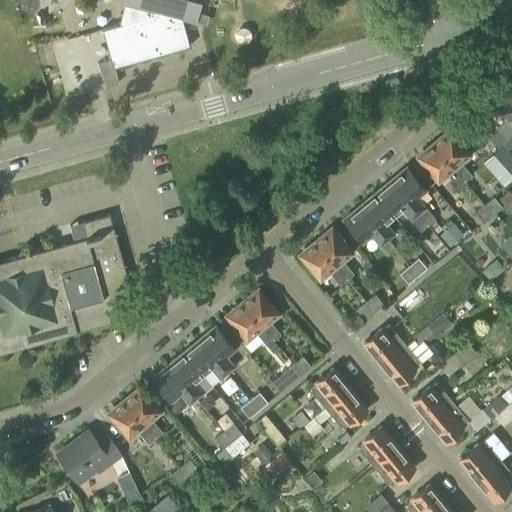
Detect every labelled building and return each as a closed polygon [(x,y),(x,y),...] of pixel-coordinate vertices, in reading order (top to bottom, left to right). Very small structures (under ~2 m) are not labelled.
[(199,2),(190,0),(125,0),(119,24),(101,29),(110,60),(97,63),(104,87),(118,83),(114,68),(189,47),(182,19),(194,22),(199,2)] [(506,118),(496,128),(506,139),(511,132),(511,80),(511,79),(489,97),(502,111),(510,102),(511,104),(511,120),(510,122),(506,118)] [(488,139),(497,149),(503,144),(502,143),(506,139),(497,130),(488,139)] [(433,144),(464,181),(470,175),(459,161),(467,154),(449,131),(433,144)] [(464,181),(433,144),(418,157),(437,179),(445,172),(457,186),(464,181)] [(511,177),(511,154),(503,144),(482,163),(503,186),(511,177)] [(407,166),(391,180),(419,214),(426,208),(424,206),(416,197),(426,189),(407,166)] [(391,180),(375,193),(393,215),(402,208),(409,218),(411,220),(419,214),(391,180)] [(499,201),(510,214),(511,212),(511,193),(510,191),(499,201)] [(393,215),(375,193),(359,206),(385,238),(393,232),(385,223),(393,215)] [(484,204),(492,215),(501,207),(493,197),(484,204)] [(492,215),(484,204),(474,212),(483,222),(492,215)] [(385,238),(359,206),(343,220),(361,242),(371,234),(379,243),(385,238)] [(426,208),(419,214),(420,217),(427,225),(435,219),(428,211),(426,208)] [(419,214),(411,220),(413,223),(419,231),(427,225),(420,217),(419,214)] [(453,226),(440,236),(448,246),(466,232),(459,223),(454,227),(453,226)] [(0,352),(4,351),(29,344),(39,342),(48,347),(52,338),(125,318),(137,315),(112,225),(111,225),(112,230),(28,253),(21,249),(16,257),(0,261),(0,352)] [(316,242),(342,274),(349,268),(342,259),(350,252),(331,229),(316,242)] [(493,239),(508,257),(511,253),(511,237),(505,229),(493,239)] [(342,274),(316,242),(301,254),(320,277),(328,271),(335,280),(342,274)] [(417,258),(408,266),(417,276),(426,268),(417,258)] [(490,280),(498,273),(490,265),(483,271),(490,280)] [(417,276),(408,266),(399,273),(407,284),(417,276)] [(258,290),(243,303),(269,335),(276,329),(268,320),(277,313),(258,290)] [(365,301),(373,312),(383,304),(374,294),(365,301)] [(373,312),(365,301),(355,309),(364,319),(373,312)] [(269,335),(243,303),(227,315),(247,338),(254,331),(262,340),(269,335)] [(427,325),(412,337),(420,347),(436,335),(444,328),(435,318),(427,325)] [(380,363),(397,349),(390,341),(397,335),(387,323),(363,343),(380,363)] [(199,339),(226,371),(232,365),(225,356),(234,348),(215,325),(199,339)] [(199,339),(183,352),(202,375),(211,367),(218,377),(226,371),(199,339)] [(440,364),(448,375),(475,352),(467,342),(440,364)] [(397,349),(380,363),(397,384),(421,364),(411,351),(403,357),(397,349)] [(202,375),(183,352),(168,364),(194,397),(201,391),(194,382),(202,375)] [(292,364),(301,374),(309,367),(301,356),(292,364)] [(194,397),(168,364),(151,378),(170,401),(180,393),(187,402),(194,397)] [(301,374),(292,364),(271,382),(279,392),(301,374)] [(316,417),(349,389),(332,368),(308,388),(319,400),(321,403),(311,411),(316,417)] [(428,421),(446,407),(439,399),(446,393),(436,380),(411,401),(428,421)] [(125,401),(151,433),(158,427),(150,418),(158,411),(139,388),(125,401)] [(349,389),(316,417),(302,428),(307,433),(329,414),(332,416),(342,429),(366,410),(349,389)] [(258,392),(249,399),(258,410),(267,402),(258,392)] [(258,410),(249,399),(240,407),(248,417),(258,410)] [(151,433),(125,401),(110,413),(128,436),(136,429),(144,438),(151,433)] [(453,416),(446,407),(428,421),(445,442),(470,421),(460,410),(453,416)] [(301,412),(292,420),(299,429),(308,421),(301,412)] [(490,420),(483,425),(488,430),(494,425),(490,420)] [(233,423),(223,430),(232,441),(241,433),(233,423)] [(380,461),(397,447),(380,427),(355,447),(366,460),(374,453),(380,461)] [(232,441),(223,430),(214,438),(222,449),(232,441)] [(98,444),(88,431),(57,454),(75,479),(93,466),(97,472),(120,455),(107,437),(98,444)] [(278,433),(272,438),(278,446),(284,441),(278,433)] [(338,439),(342,444),(350,437),(346,433),(338,439)] [(476,479),(493,465),(487,458),(494,451),(484,438),(459,459),(476,479)] [(264,465),(274,458),(263,444),(253,452),(264,465)] [(397,447),(380,461),(387,470),(380,476),(389,488),(414,468),(397,447)] [(197,470),(189,460),(180,467),(188,477),(197,470)] [(493,465),(476,479),(493,500),(511,484),(511,472),(507,466),(499,473),(493,465)] [(188,477),(180,467),(170,475),(178,485),(188,477)] [(129,472),(116,478),(129,504),(140,496),(140,495),(129,472)] [(321,481),(313,472),(306,478),(314,488),(321,481)] [(422,511),(436,511),(445,505),(428,485),(404,504),(409,511),(420,511),(421,511),(422,511)] [(151,487),(140,494),(147,505),(158,498),(151,487)] [(168,511),(177,505),(167,494),(148,510),(149,511),(168,511)] [(369,511),(373,511),(380,507),(375,501),(366,508),(369,511)]
